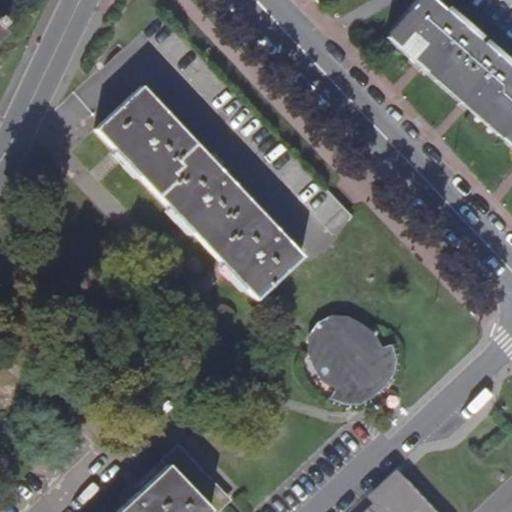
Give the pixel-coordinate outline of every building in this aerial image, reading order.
[(429,0),(418,0),(389,34),(511,142),(511,72),(504,65),(507,60),(497,53),(494,56),(465,32),(469,28),(460,19),(456,23),(429,0)] [(0,39),(14,26),(0,12),(0,39)] [(511,149),(511,142),(389,34),(385,38),(511,149)] [(300,258),(139,88),(94,130),(255,300),(300,258)] [(352,389),(360,404),(371,398),(382,388),(391,376),(395,359),(391,346),(380,349),(372,338),(373,335),(360,329),(360,326),(347,321),(346,318),(332,320),(331,318),(317,325),(310,337),(312,338),(309,352),(311,353),(315,366),(318,366),(323,380),(325,380),(336,389),(352,389)] [(352,389),(336,389),(329,399),(345,405),(360,404),(352,389)] [(129,486),(136,493),(179,453),(222,498),(207,511),(223,511),(238,499),(180,439),(129,486)] [(179,453),(136,493),(116,511),(207,511),(222,498),(179,453)] [(366,497),(372,505),(394,483),(421,511),(434,511),(395,470),(366,497)] [(421,511),(394,483),(372,505),(363,511),(421,511)]
